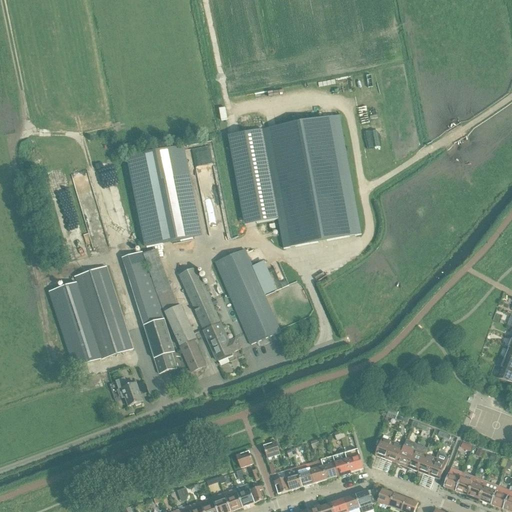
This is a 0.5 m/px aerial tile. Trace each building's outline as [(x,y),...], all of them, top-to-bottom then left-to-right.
[(355,200),(339,116),(262,130),(280,230),(283,250),(289,248),(361,235),(355,200)] [(186,146),(129,158),(148,248),(205,236),(186,146)] [(280,333),(244,250),(215,263),(250,345),(280,333)] [(140,253),(122,259),(144,328),(164,322),(163,318),(140,253)] [(74,370),(132,351),(105,268),(75,278),(77,284),(49,293),(74,370)] [(177,305),(164,268),(150,272),(164,310),(177,305)] [(220,324),(195,268),(179,276),(204,332),(203,332),(209,343),(208,343),(216,360),(217,360),(218,363),(233,356),(231,353),(240,350),(235,339),(229,342),(220,324)] [(196,340),(181,306),(164,313),(180,348),(194,341),(196,340)] [(164,322),(144,328),(159,376),(169,372),(175,371),(171,355),(174,354),(164,322)] [(205,367),(194,341),(180,348),(191,373),(205,367)] [(511,373),(511,361),(504,359),(501,369),(511,373)] [(497,379),(511,384),(511,373),(501,369),(497,379)] [(142,403),(140,396),(136,385),(124,390),(123,386),(119,387),(121,393),(120,393),(123,402),(126,401),(128,408),(135,406),(136,407),(141,405),(140,404),(142,403)] [(386,462),(393,443),(382,439),(375,457),(384,460),(384,462),(386,462)] [(280,456),(276,443),(263,447),(267,460),(280,456)] [(397,465),(404,447),(393,443),(386,462),(388,463),(388,462),(397,465)] [(407,471),(414,451),(404,447),(397,465),(405,469),(405,470),(407,471)] [(363,470),(357,450),(345,454),(347,461),(351,474),(363,470)] [(418,473),(425,455),(414,451),(407,471),(409,471),(409,470),(418,473)] [(254,465),(249,452),(236,457),(241,470),(254,465)] [(351,474),(347,461),(345,454),(332,458),(338,477),(339,479),(352,475),(351,474)] [(428,479),(436,459),(425,455),(418,473),(427,477),(426,478),(428,479)] [(338,477),(332,458),(321,461),(327,481),(338,477)] [(440,482),(447,464),(436,459),(428,479),(430,479),(431,478),(440,482)] [(327,481),(321,461),(309,465),(314,485),(327,481)] [(314,485),(309,465),(296,469),(302,488),(314,485)] [(302,488),(296,469),(285,472),(287,479),(291,492),(302,488)] [(456,493),(463,474),(451,470),(444,488),(456,493)] [(467,499),(474,479),(463,474),(456,493),(467,497),(466,499),(467,499)] [(291,492),(287,479),(274,483),(278,496),(291,492)] [(478,504),(486,483),(474,479),(467,499),(478,504)] [(491,506),(498,488),(486,483),(478,504),(479,504),(480,502),(491,506)] [(255,504),(250,492),(248,486),(236,490),(243,509),(255,504)] [(267,500),(262,487),(250,492),(255,504),(267,500)] [(503,511),(510,492),(498,488),(491,506),(503,511)] [(378,504),(383,491),(377,489),(367,492),(372,505),(377,503),(378,504)] [(234,511),(243,509),(236,490),(224,495),(230,511),(234,511)] [(389,508),(394,495),(383,491),(378,504),(389,508)] [(372,505),(367,492),(356,496),(360,509),(372,505)] [(506,511),(511,511),(511,493),(510,492),(503,511),(506,511)] [(230,511),(224,495),(212,499),(216,511),(230,511)] [(399,511),(400,511),(405,499),(394,495),(389,508),(399,511)] [(351,511),(360,509),(356,496),(344,500),(347,511),(351,511)] [(216,511),(212,499),(200,503),(203,511),(216,511)] [(415,511),(418,504),(405,499),(400,511),(415,511)] [(347,511),(344,500),(332,504),(334,511),(347,511)] [(203,511),(200,503),(188,508),(189,511),(203,511)]
